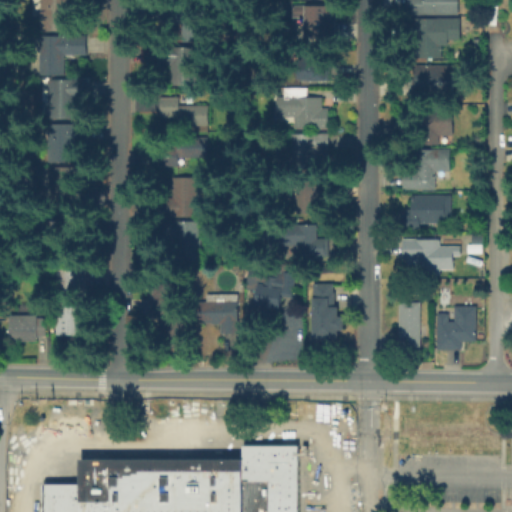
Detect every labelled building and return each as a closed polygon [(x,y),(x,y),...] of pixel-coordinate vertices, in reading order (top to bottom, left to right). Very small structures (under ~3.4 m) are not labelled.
[(81,0),(81,6),(71,6),(70,33),(43,32),(43,0),(81,0)] [(184,0),(184,11),(208,11),(208,43),(184,42),(184,22),(163,22),(163,0),(184,0)] [(408,14),(408,0),(460,0),(460,15),(408,14)] [(296,20),(296,8),(336,7),(336,40),(306,41),(306,20),(296,20)] [(415,58),(415,20),(442,20),(442,58),(415,58)] [(63,76),(43,76),(43,37),(75,38),(75,51),(63,51),(63,76)] [(198,66),(198,85),(172,85),(172,66),(164,66),(164,49),(198,50),(198,66)] [(324,80),(325,58),(294,57),(294,79),(324,80)] [(412,66),(453,67),(453,93),(412,92),(412,66)] [(78,119),(56,119),(57,80),(90,80),(90,100),(78,99),(78,119)] [(308,90),(308,99),(324,99),(324,109),(329,109),(329,129),(295,129),(295,119),(278,119),(278,99),(289,99),(289,90),(308,90)] [(181,97),(180,108),(210,108),(210,125),(182,125),(182,117),(164,117),(164,97),(181,97)] [(440,144),(423,144),(424,116),(455,116),(455,137),(440,137),(440,144)] [(80,164),(51,164),(51,126),(87,126),(87,141),(80,141),(80,164)] [(331,168),(294,168),(294,136),(331,136),(331,168)] [(181,168),(162,168),(162,151),(179,151),(179,139),(211,139),(211,157),(181,157),(181,168)] [(435,193),(404,193),(404,168),(416,168),(416,150),(450,150),(450,172),(435,172),(435,193)] [(79,168),(79,193),(84,193),(84,207),(50,207),(50,168),(79,168)] [(201,177),(200,218),(174,218),(174,214),(166,214),(166,200),(174,200),(174,177),(201,177)] [(322,216),(297,216),(297,183),(331,183),(331,201),(322,201),(322,216)] [(420,233),(401,233),(402,210),(415,210),(415,197),(449,197),(449,223),(420,223),(420,233)] [(202,236),(202,260),(180,259),(180,236),(169,236),(169,222),(202,222),(202,236)] [(317,226),(317,240),(329,240),(329,258),(299,258),(299,246),(290,246),(290,226),(317,226)] [(441,242),(441,246),(463,246),(463,258),(454,258),(454,270),(409,270),(409,242),(441,242)] [(467,253),(467,243),(482,243),(482,253),(467,253)] [(245,290),(249,268),(292,273),(290,293),(285,293),(283,309),(257,306),(259,293),(245,290)] [(58,302),(59,269),(87,269),(87,302),(58,302)] [(331,286),(331,295),(334,295),(334,307),(340,307),(340,317),(348,317),(348,331),(340,331),(340,341),(315,340),(315,286),(331,286)] [(184,317),(184,347),(161,347),(161,317),(149,316),(149,298),(155,299),(155,291),(187,291),(187,317),(184,317)] [(240,323),(240,332),(220,332),(220,322),(202,322),(202,295),(240,296),(240,323)] [(401,349),(401,304),(421,304),(421,349),(401,349)] [(449,324),(457,324),(457,308),(478,308),(478,344),(462,344),(462,351),(440,351),(440,316),(449,316),(449,324)] [(40,343),(12,343),(12,317),(58,317),(58,327),(47,327),(47,339),(40,339),(40,343)] [(296,511),(296,446),(243,446),(243,459),(79,460),(80,484),(43,484),(43,511),(296,511)]
